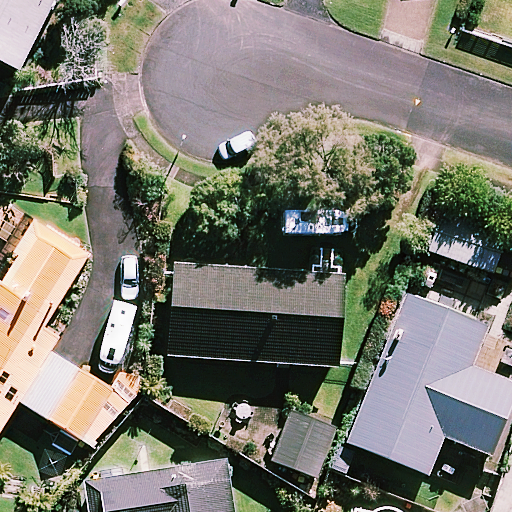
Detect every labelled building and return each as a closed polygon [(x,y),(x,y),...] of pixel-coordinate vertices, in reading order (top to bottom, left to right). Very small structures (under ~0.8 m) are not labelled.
[(0,0),(0,57),(20,67),(51,0),(0,0)] [(506,232),(442,210),(428,250),(492,272),(506,232)] [(84,249),(36,220),(0,278),(0,430),(19,400),(97,448),(128,397),(50,349),(60,332),(46,323),(79,269),(84,249)] [(343,276),(173,264),(167,354),(336,366),(343,276)] [(485,325),(419,299),(407,331),(393,326),(348,441),(428,473),(443,435),(489,454),(511,395),(511,382),(469,365),(485,325)] [(334,426),(291,409),(271,460),(314,476),(334,426)] [(232,511),(225,460),(84,480),(88,511),(232,511)]
